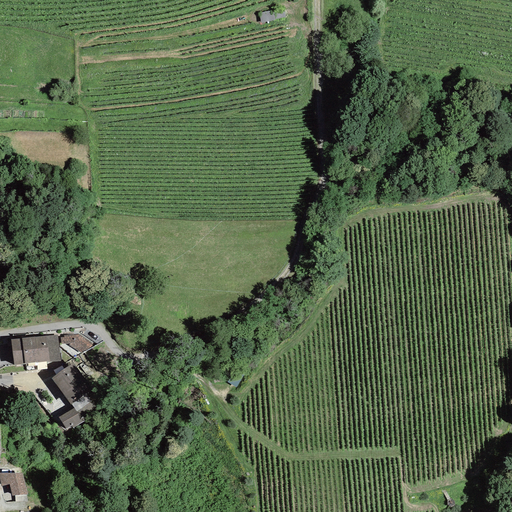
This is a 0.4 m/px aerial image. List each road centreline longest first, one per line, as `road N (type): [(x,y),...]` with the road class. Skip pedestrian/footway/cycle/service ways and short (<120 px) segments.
road 1 (track): [(136,357),(199,338),(286,274),(323,180),(315,0)]
road 2 (track): [(136,357),(197,373),(238,421),(285,455),(400,451)]
